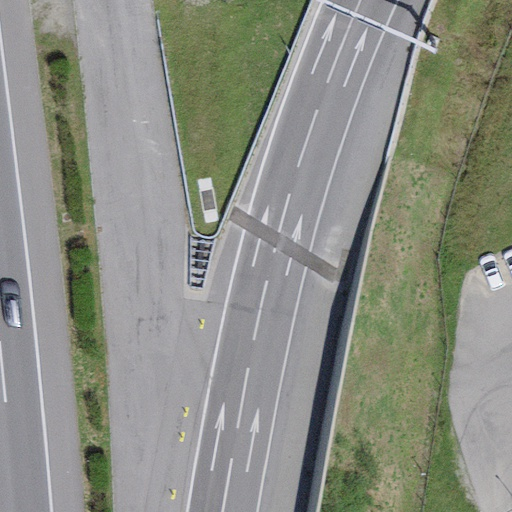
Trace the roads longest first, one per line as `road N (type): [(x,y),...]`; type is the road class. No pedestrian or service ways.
road 1 (motorway): [(221,511),(257,311),(289,190),(358,0)]
road 2 (motorway): [(13,511),(0,354)]
